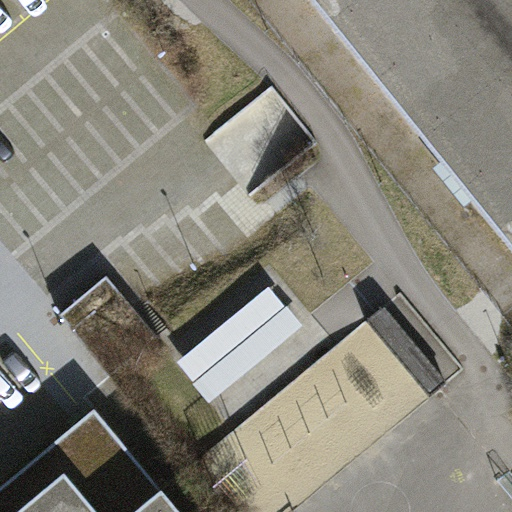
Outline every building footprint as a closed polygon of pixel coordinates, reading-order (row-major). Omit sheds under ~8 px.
[(511,0),(310,0),(511,248),(511,0)] [(106,278),(58,316),(72,332),(119,293),(106,278)] [(267,288),(178,362),(209,399),(298,325),(267,288)] [(119,293),(72,332),(96,361),(143,322),(119,293)] [(382,307),(365,321),(428,396),(445,382),(382,307)] [(365,321),(195,459),(238,511),(285,511),(428,396),(365,321)] [(157,511),(90,434),(0,511),(157,511)]
